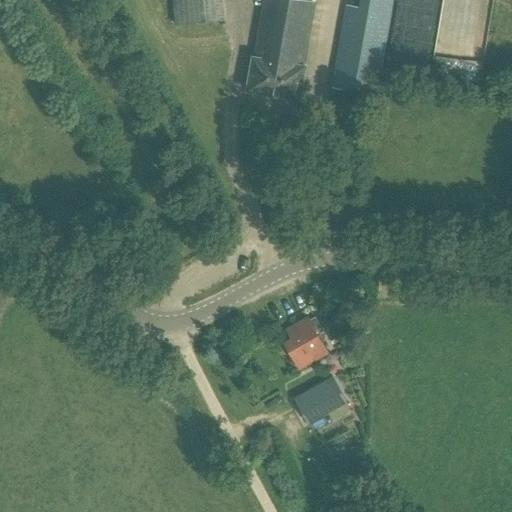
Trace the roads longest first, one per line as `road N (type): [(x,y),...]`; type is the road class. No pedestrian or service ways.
road 1 (unclassified): [(511,264),(320,260),(172,326)]
road 2 (unclassified): [(271,511),(172,326)]
road 3 (unclassified): [(172,326),(142,322),(64,263),(0,244)]
